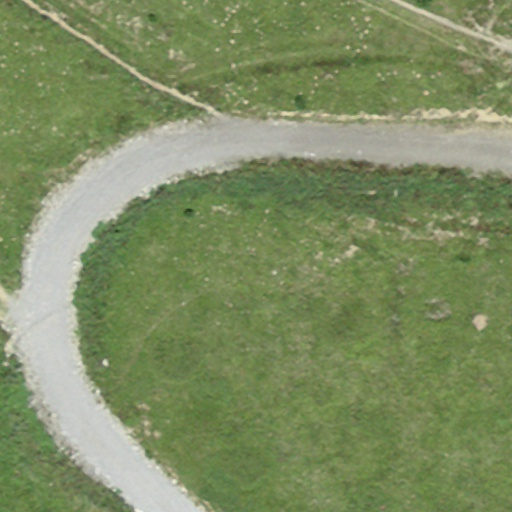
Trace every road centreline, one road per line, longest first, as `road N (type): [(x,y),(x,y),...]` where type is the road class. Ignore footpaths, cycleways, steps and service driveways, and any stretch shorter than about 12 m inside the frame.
road 1 (track): [(86,408),(48,265),(49,188),(78,131),(105,108),(234,51),(279,44),(387,40),(511,62)]
road 2 (track): [(181,511),(107,438),(0,285)]
road 3 (track): [(79,511),(61,371)]
